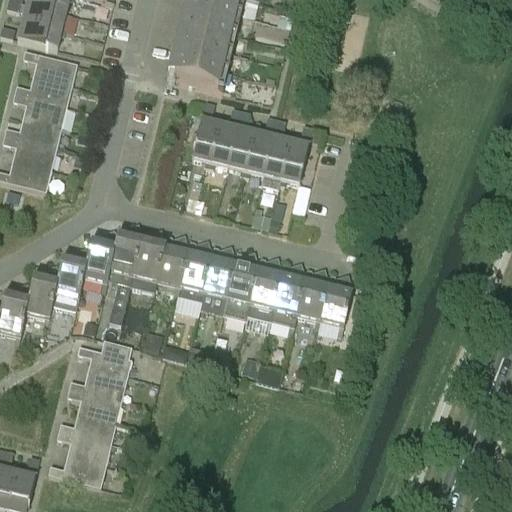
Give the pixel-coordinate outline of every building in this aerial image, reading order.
[(73,9),(75,2),(65,0),(27,0),(25,9),(65,18),(68,7),(73,9)] [(194,0),(174,87),(216,97),(236,17),(240,0),(194,0)] [(7,15),(19,18),(22,8),(9,5),(7,15)] [(65,18),(25,9),(21,26),(66,37),(67,35),(61,33),(65,18)] [(21,26),(17,44),(56,54),(59,42),(65,44),(66,37),(21,26)] [(13,44),(15,34),(3,31),(0,40),(13,44)] [(33,81),(71,91),(77,69),(24,56),(22,66),(36,69),(33,81)] [(71,91),(33,81),(29,95),(15,91),(13,99),(66,112),(71,91)] [(66,112),(13,99),(11,107),(25,111),(22,123),(61,133),(66,112)] [(214,111),(204,109),(202,121),(211,124),(214,111)] [(237,130),(240,118),(232,116),(229,128),(237,130)] [(240,118),(237,130),(247,132),(250,120),(240,118)] [(61,133),(22,123),(18,137),(4,134),(2,141),(55,154),(61,133)] [(205,167),(204,174),(207,175),(219,129),(200,124),(190,164),(204,168),(205,167)] [(272,139),(275,126),(267,124),(264,137),(272,139)] [(275,126),(272,139),(282,141),(285,128),(275,126)] [(219,129),(207,175),(213,176),(214,170),(227,173),(236,133),(219,129)] [(227,173),(241,176),(239,182),(243,183),(254,137),(236,133),(227,173)] [(312,135),(302,133),(299,145),(309,148),(312,135)] [(254,137),(243,183),(248,184),(250,178),(262,181),(272,142),(254,137)] [(55,154),(2,141),(0,150),(15,153),(11,165),(50,175),(55,154)] [(272,142),(262,181),(263,182),(260,192),(277,196),(289,146),(272,142)] [(308,150),(289,146),(277,196),(278,192),(283,193),(284,187),(298,190),(308,150)] [(50,175),(11,165),(8,179),(0,177),(0,185),(22,191),(30,193),(45,197),(50,175)] [(270,224),(277,226),(279,227),(283,210),(273,207),(270,224)] [(251,232),(267,236),(270,224),(260,221),(261,215),(255,214),(251,232)] [(267,236),(275,238),(277,226),(270,224),(267,236)] [(111,277),(108,288),(131,293),(142,248),(130,245),(127,230),(122,229),(116,252),(111,277)] [(165,254),(153,251),(150,236),(145,234),(142,248),(131,293),(155,299),(157,288),(165,254)] [(116,252),(103,249),(101,239),(93,237),(89,254),(86,256),(88,264),(86,272),(84,284),(103,288),(101,296),(106,297),(111,277),(116,252)] [(188,259),(176,256),(173,241),(169,240),(165,254),(157,288),(176,292),(174,300),(178,301),(188,259)] [(212,265),(200,262),(198,247),(191,246),(188,259),(178,301),(178,304),(202,310),(204,299),(205,299),(212,265)] [(235,270),(224,267),(220,253),(216,252),(212,265),(205,299),(223,303),(221,311),(225,312),(227,304),(227,305),(235,270)] [(65,254),(62,266),(61,272),(57,274),(59,282),(57,289),(55,302),(75,306),(73,314),(76,315),(84,284),(86,272),(73,269),(70,256),(65,254)] [(239,257),(235,270),(227,305),(227,304),(225,312),(222,323),(246,328),(247,323),(248,324),(251,310),(260,276),(247,273),(244,258),(239,257)] [(263,263),(260,276),(251,310),(248,324),(271,329),(274,316),(282,281),(271,279),(268,264),(263,263)] [(306,287),(293,284),(290,269),(286,268),(282,281),(274,316),(271,329),(294,335),(297,321),(298,322),(306,287)] [(36,272),(33,284),(32,290),(28,292),(30,299),(28,307),(26,320),(45,324),(43,332),(48,333),(55,302),(57,289),(45,286),(41,273),(36,272)] [(309,274),(306,287),(298,322),(316,326),(314,334),(319,335),(321,327),(329,293),(317,290),(313,275),(309,274)] [(332,279),(329,293),(321,327),(340,332),(338,340),(343,341),(353,298),(340,295),(337,280),(332,279)] [(7,290),(4,302),(3,307),(0,308),(0,314),(1,317),(0,321),(0,337),(16,342),(14,350),(18,351),(26,320),(28,307),(16,304),(12,291),(7,290)] [(364,311),(367,302),(358,300),(356,305),(359,309),(364,311)] [(126,313),(113,309),(108,329),(122,332),(126,313)] [(93,341),(95,332),(96,330),(85,327),(84,330),(82,338),(93,341)] [(156,356),(160,341),(146,337),(142,353),(156,356)] [(82,351),(97,355),(99,345),(84,341),(82,351)] [(90,368),(128,377),(131,365),(128,364),(131,352),(103,346),(100,358),(79,353),(77,361),(91,364),(90,368)] [(173,365),(175,354),(164,351),(161,362),(173,365)] [(188,368),(210,374),(214,361),(214,359),(192,354),(188,368)] [(213,364),(210,374),(218,376),(220,366),(213,364)] [(245,364),(241,380),(252,383),(256,367),(245,364)] [(70,388),(123,400),(128,377),(90,368),(85,391),(70,387),(70,388)] [(268,371),(262,385),(276,390),(281,377),(268,371)] [(79,414),(117,423),(123,400),(70,388),(67,404),(81,407),(79,414)] [(59,434),(112,446),(117,423),(79,414),(75,433),(60,429),(59,434)] [(68,460),(107,469),(112,446),(59,434),(57,445),(71,448),(68,460)] [(12,459),(3,457),(0,467),(0,469),(9,472),(12,459)] [(107,469),(68,460),(65,475),(50,471),(48,481),(101,493),(107,469)] [(38,466),(29,464),(26,476),(35,478),(36,477),(38,466)] [(0,474),(0,511),(7,511),(16,478),(0,474)] [(16,478),(7,511),(27,511),(35,483),(34,483),(16,478)]
